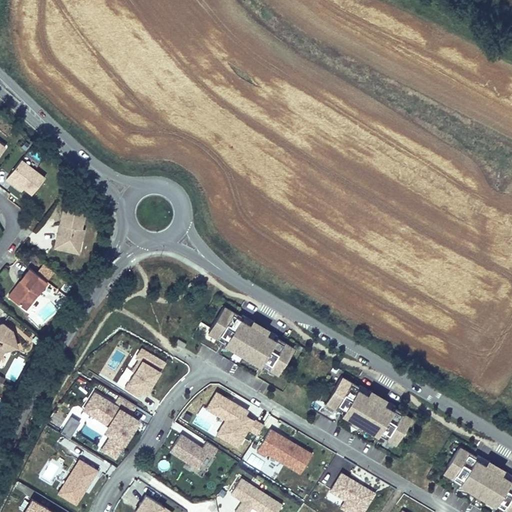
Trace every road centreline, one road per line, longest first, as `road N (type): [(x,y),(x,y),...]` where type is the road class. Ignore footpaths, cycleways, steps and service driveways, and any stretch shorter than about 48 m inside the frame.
road 1 (residential): [(450,511),(207,373),(178,392),(100,511)]
road 2 (residential): [(212,263),(511,446)]
road 3 (tertiary): [(105,274),(0,455)]
road 4 (tertiary): [(0,82),(95,169)]
